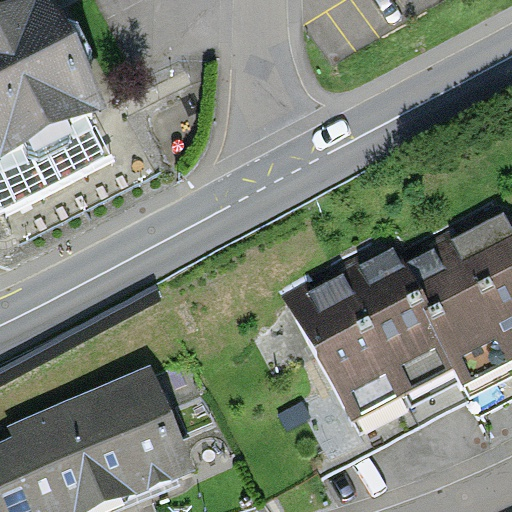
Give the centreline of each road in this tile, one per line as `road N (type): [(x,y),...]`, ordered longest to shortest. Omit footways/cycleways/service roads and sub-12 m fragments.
road 1 (tertiary): [(296,172),(0,325)]
road 2 (tertiary): [(511,58),(296,172)]
road 3 (residential): [(261,0),(266,93),(296,172)]
